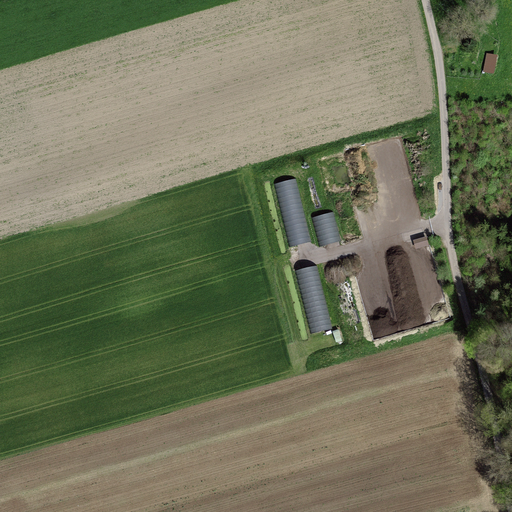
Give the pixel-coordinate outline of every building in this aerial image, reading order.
[(486,54),(483,72),(493,74),(497,56),(486,54)] [(295,182),(274,187),(288,245),(309,240),(295,182)] [(334,210),(312,216),(319,245),(341,240),(334,210)] [(425,237),(414,241),(416,249),(428,245),(425,237)] [(318,269),(297,274),(311,332),(332,327),(318,269)]
